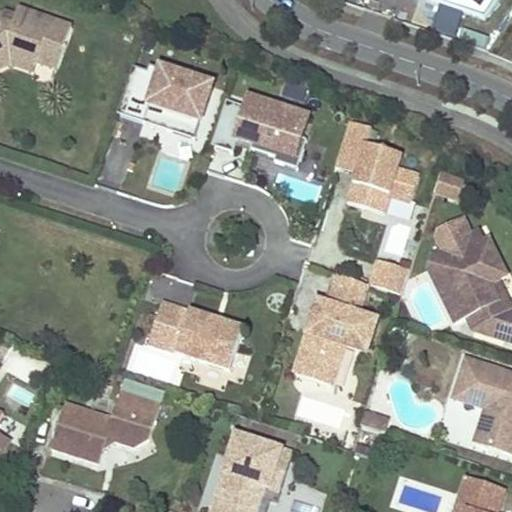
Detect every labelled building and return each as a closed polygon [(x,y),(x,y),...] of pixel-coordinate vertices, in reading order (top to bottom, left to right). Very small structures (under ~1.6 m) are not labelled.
[(506,0),(414,0),(415,0),(490,24),(506,0)] [(17,11),(15,16),(13,23),(5,19),(0,21),(0,57),(4,55),(36,67),(56,74),(71,30),(17,11)] [(0,21),(5,19),(13,23),(15,16),(4,12),(0,14),(0,21)] [(461,28),(457,40),(484,48),(488,37),(461,28)] [(36,67),(4,55),(0,57),(0,73),(11,70),(32,77),(36,67)] [(148,74),(134,69),(119,117),(146,126),(151,113),(173,120),(169,133),(196,142),(214,88),(150,68),(148,74)] [(251,101),(249,110),(228,103),(213,148),(234,155),(239,141),(254,146),(252,151),(277,159),(276,164),(299,171),(309,142),(303,141),(309,120),(251,101)] [(401,158),(366,147),(371,130),(349,123),(335,168),(356,175),(361,177),(359,183),(353,184),(347,204),(364,209),(368,197),(387,203),(389,197),(411,204),(419,178),(397,172),(401,158)] [(453,205),(461,181),(442,175),(434,198),(453,205)] [(411,204),(389,197),(387,203),(409,210),(411,204)] [(453,247),(457,255),(444,262),(457,289),(441,296),(454,325),(467,319),(472,331),(511,344),(511,306),(509,301),(502,304),(496,292),(504,289),(500,282),(510,278),(491,239),(486,241),(481,231),(452,244),(453,247)] [(457,255),(453,247),(432,257),(428,270),(441,296),(457,289),(444,262),(457,255)] [(402,297),(410,272),(379,262),(371,287),(402,297)] [(316,341),(308,338),(296,374),(333,386),(345,350),(367,357),(379,319),(359,312),(368,286),(337,276),(328,302),(316,341)] [(504,289),(496,292),(502,304),(509,301),(504,289)] [(328,302),(320,300),(308,338),(316,341),(328,302)] [(164,307),(150,349),(232,376),(245,334),(223,327),(221,333),(214,331),(216,324),(164,307)] [(223,327),(216,324),(214,331),(221,333),(223,327)] [(511,374),(469,361),(457,399),(489,410),(478,443),(511,454),(511,374)] [(100,467),(106,448),(113,444),(134,451),(150,443),(161,408),(121,396),(113,422),(66,407),(52,451),(100,467)] [(365,412),(361,426),(375,430),(379,417),(365,412)] [(379,417),(375,430),(385,434),(390,420),(379,417)] [(0,467),(13,444),(0,436),(0,467)] [(249,511),(257,488),(266,490),(270,477),(286,482),(294,457),(238,439),(230,464),(235,465),(230,478),(226,476),(220,493),(228,501),(224,511),(249,511)] [(230,478),(235,465),(230,464),(226,476),(230,478)] [(286,482),(270,477),(266,490),(282,495),(286,482)] [(502,511),(509,492),(469,479),(457,511),(502,511)] [(258,511),(266,490),(257,488),(249,511),(258,511)] [(224,511),(228,501),(220,493),(214,511),(224,511)]
